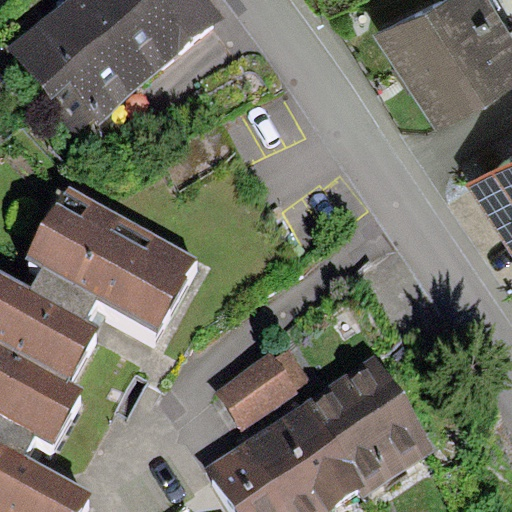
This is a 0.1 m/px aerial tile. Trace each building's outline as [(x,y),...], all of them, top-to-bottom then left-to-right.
[(205,0),(82,0),(7,60),(76,146),(138,97),(227,26),(205,0)] [(511,13),(503,0),(422,0),(380,27),(412,77),(437,114),(511,66),(511,13)] [(511,146),(470,176),(511,237),(511,146)] [(156,337),(196,266),(69,194),(26,269),(42,278),(31,298),(0,280),(0,355),(66,392),(96,337),(83,330),(87,322),(97,304),(156,337)] [(0,511),(88,511),(93,505),(26,468),(30,461),(38,447),(52,455),(82,401),(66,392),(0,355),(0,511)] [(295,399),(271,362),(214,398),(238,435),(295,399)] [(218,487),(233,511),(343,511),(430,458),(374,368),(336,392),(297,416),(208,471),(218,487)]
